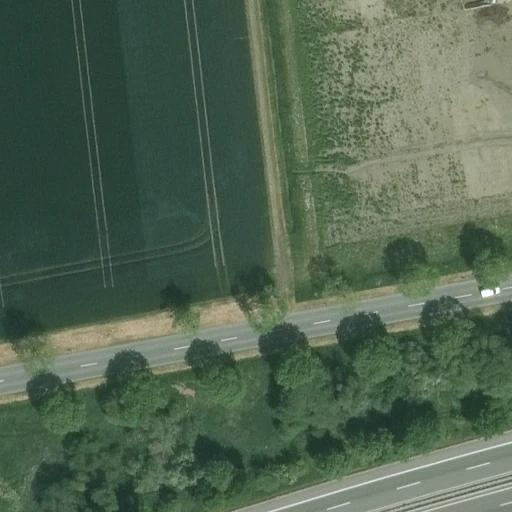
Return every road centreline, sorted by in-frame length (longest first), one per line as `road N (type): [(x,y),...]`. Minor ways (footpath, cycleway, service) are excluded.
road 1 (tertiary): [(0,381),(511,287)]
road 2 (motorway): [(511,457),(322,511)]
